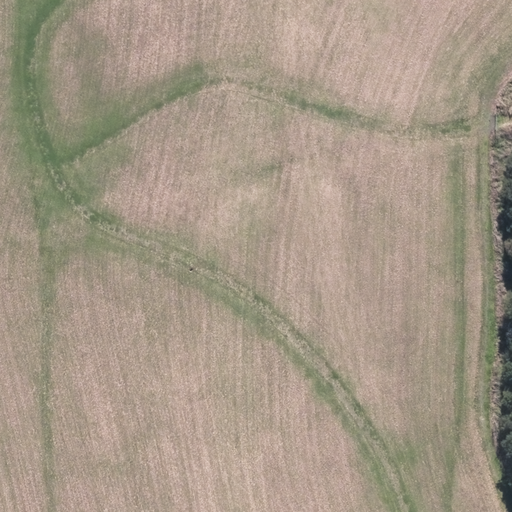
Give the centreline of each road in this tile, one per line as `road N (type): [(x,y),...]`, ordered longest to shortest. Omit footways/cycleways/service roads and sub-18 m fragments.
road 1 (unknown): [(412,511),(361,425),(282,331),(212,274),(101,228),(64,202),(27,71),(40,23),(67,0)]
road 2 (unknown): [(52,174),(191,95),(226,88),(404,132),(511,125)]
road 3 (unknown): [(511,66),(484,97),(482,129),(480,463),(502,511)]
